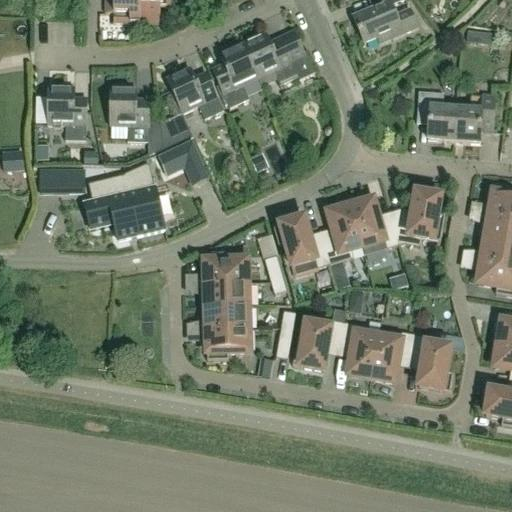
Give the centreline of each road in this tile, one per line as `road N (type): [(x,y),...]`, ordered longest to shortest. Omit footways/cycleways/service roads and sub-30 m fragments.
road 1 (residential): [(466,173),(451,268),(473,350),(461,420),(179,372),(169,252)]
road 2 (residential): [(92,58),(151,54),(289,0)]
road 3 (residential): [(169,252),(317,182),(343,158)]
road 4 (residential): [(0,261),(114,264),(169,252)]
road 5 (residential): [(348,101),(419,58),(482,0)]
road 6 (residential): [(466,173),(343,158)]
